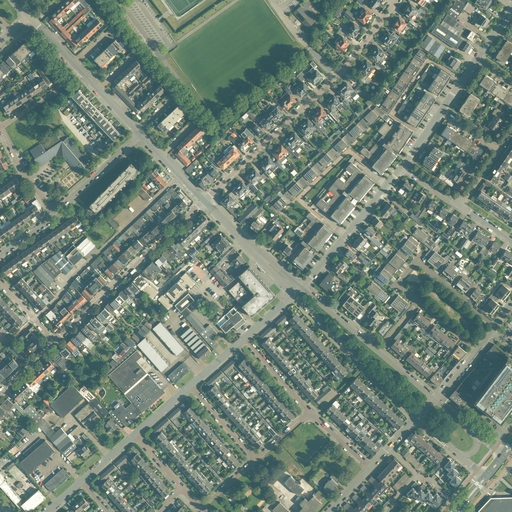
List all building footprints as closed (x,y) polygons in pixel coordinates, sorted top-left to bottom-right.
[(70,0),(67,0),(65,3),(70,8),(72,11),(76,6),(74,4),(70,0)] [(83,0),(70,0),(74,4),(78,1),(80,1),(85,7),(88,9),(90,7),(83,0)] [(371,14),(364,8),(366,6),(358,0),(357,0),(356,2),(359,5),(359,7),(361,9),(359,12),(369,19),(371,17),(371,16),(370,16),(371,14)] [(380,5),(374,0),(367,0),(366,2),(364,0),(358,0),(366,6),(368,3),(375,9),(377,7),(377,8),(378,8),(380,5)] [(426,2),(424,0),(414,0),(421,5),(420,8),(426,12),(427,11),(425,10),(426,8),(423,6),(426,2)] [(455,20),(463,9),(465,5),(457,0),(455,0),(446,13),(455,20)] [(492,1),(490,0),(476,0),(475,2),(486,10),(492,1)] [(66,13),(70,8),(65,3),(60,7),(66,13)] [(418,10),(410,4),(409,6),(408,5),(407,5),(405,8),(415,16),(417,17),(421,12),(418,10)] [(315,21),(301,6),(293,13),(308,28),(315,21)] [(66,13),(60,7),(56,11),(62,17),(62,16),(66,13)] [(102,24),(104,21),(90,7),(88,9),(90,12),(97,19),(92,23),(98,29),(102,24)] [(404,12),(403,14),(410,19),(409,22),(414,25),(416,28),(418,25),(415,23),(416,23),(412,20),(415,16),(405,8),(403,11),(404,12)] [(369,19),(359,12),(355,16),(347,9),(345,12),(346,12),(345,13),(354,20),(356,17),(364,23),(365,22),(366,22),(367,22),(369,19)] [(62,17),(56,11),(51,15),(53,17),(57,21),(57,20),(58,21),(62,17)] [(455,20),(446,13),(444,12),(436,21),(460,37),(462,34),(474,42),(479,36),(455,20)] [(484,27),(489,20),(477,12),(478,13),(472,23),(477,26),(479,24),(484,27)] [(360,28),(353,22),(354,20),(345,13),(344,15),(350,20),(346,25),(347,26),(358,34),(360,31),(360,30),(359,30),(360,28)] [(62,25),(58,21),(57,20),(57,21),(53,17),(49,22),(57,30),(62,25)] [(406,24),(399,18),(398,20),(397,19),(394,22),(404,30),(407,26),(406,25),(406,24)] [(456,49),(463,39),(460,37),(436,21),(429,29),(432,31),(431,32),(456,49)] [(404,30),(394,22),(392,25),(393,26),(392,28),(399,33),(401,31),(402,33),(404,30)] [(409,22),(407,24),(415,30),(416,28),(414,25),(409,22)] [(98,29),(92,23),(88,27),(93,33),(98,29)] [(358,34),(347,26),(344,30),(341,27),(341,28),(339,26),(337,28),(338,29),(338,30),(343,34),(345,31),(353,38),(354,36),(355,36),(356,36),(358,34)] [(93,33),(88,27),(84,31),(89,37),(93,33)] [(349,42),(341,36),(343,34),(338,30),(336,32),(336,33),(337,33),(338,33),(340,35),(336,40),(346,48),(349,45),(348,44),(349,42)] [(89,37),(84,31),(79,35),(85,41),(89,37)] [(386,34),(383,36),(393,44),(396,40),(397,39),(402,42),(403,40),(398,36),(393,32),(391,34),(388,32),(387,34),(386,34)] [(438,58),(446,47),(428,34),(426,33),(416,46),(420,48),(421,46),(438,58)] [(85,41),(79,35),(75,39),(75,40),(78,43),(80,45),(85,41)] [(382,40),(381,42),(388,47),(390,45),(391,46),(393,44),(383,36),(381,39),(382,40)] [(75,40),(75,39),(73,37),(68,41),(74,47),(78,43),(75,40)] [(327,39),(325,42),(329,45),(331,43),(342,52),(346,48),(336,40),(334,42),(334,41),(333,40),(332,40),(331,42),(327,39)] [(123,48),(115,40),(111,44),(119,52),(123,48)] [(467,53),(472,45),(466,41),(461,49),(467,53)] [(33,51),(25,43),(24,42),(20,45),(29,55),(33,51)] [(119,52),(111,44),(107,48),(115,56),(119,52)] [(511,50),(511,49),(504,44),(501,48),(509,54),(511,50)] [(29,55),(20,45),(17,49),(25,58),(29,55)] [(375,47),(373,50),(381,57),(382,58),(384,55),(383,54),(385,52),(377,46),(376,48),(375,47)] [(416,53),(413,57),(422,63),(424,61),(423,60),(427,54),(416,47),(414,51),(416,53)] [(115,56),(107,48),(103,52),(111,60),(115,56)] [(509,54),(501,48),(498,53),(507,58),(509,54)] [(25,58),(17,49),(13,52),(22,62),(25,58)] [(381,57),(373,50),(370,54),(371,54),(370,56),(377,62),(376,64),(382,69),(383,69),(385,67),(381,64),(384,60),(381,57)] [(22,62),(13,52),(9,56),(17,64),(18,65),(22,62)] [(111,60),(103,52),(98,56),(106,64),(111,60)] [(498,53),(495,57),(498,58),(496,61),(503,66),(505,63),(504,62),(507,58),(498,53)] [(8,55),(5,58),(13,68),(15,69),(18,65),(17,64),(9,56),(8,55)] [(461,62),(453,57),(451,55),(449,59),(445,65),(452,70),(454,68),(456,69),(461,62)] [(102,68),(106,64),(98,56),(94,60),(102,68)] [(422,63),(413,57),(411,61),(408,59),(405,64),(415,71),(419,66),(420,66),(422,63)] [(13,68),(5,58),(1,62),(10,71),(13,68)] [(139,58),(136,60),(131,64),(137,71),(138,72),(143,67),(142,67),(145,64),(139,58)] [(374,66),(366,60),(365,62),(364,61),(362,64),(371,72),(372,72),(374,69),(373,67),(374,66)] [(0,62),(0,67),(6,74),(8,76),(11,73),(10,71),(1,62),(0,62)] [(137,71),(131,64),(127,69),(132,74),(133,74),(135,72),(136,72),(137,71)] [(371,72),(362,64),(359,67),(360,68),(359,70),(366,75),(363,78),(360,80),(364,83),(368,84),(371,80),(372,79),(368,76),(369,76),(372,72),(371,72)] [(441,69),(440,69),(439,70),(429,64),(397,112),(406,118),(405,120),(406,120),(411,124),(431,94),(446,73),(441,69)] [(411,77),(415,71),(405,64),(402,68),(405,70),(402,74),(411,80),(413,77),(411,77)] [(313,67),(309,71),(312,74),(319,81),(321,79),(320,78),(322,76),(316,70),(315,69),(313,67)] [(134,75),(133,74),(132,74),(127,69),(123,73),(129,79),(130,80),(134,75)] [(318,81),(312,74),(309,71),(305,75),(307,77),(314,84),(316,82),(317,83),(318,81)] [(129,79),(123,73),(118,77),(124,83),(127,80),(127,81),(129,79)] [(411,80),(402,74),(399,78),(395,75),(392,80),(404,88),(408,82),(409,83),(411,80)] [(43,78),(43,79),(48,85),(52,82),(51,80),(52,80),(48,75),(43,79),(43,78)] [(483,86),(489,78),(485,75),(479,84),(483,86)] [(115,85),(112,88),(115,91),(119,87),(120,86),(121,87),(122,86),(122,85),(124,83),(118,77),(114,81),(115,82),(113,84),(115,85)] [(488,89),(493,81),(489,78),(483,86),(488,89)] [(48,85),(43,79),(40,81),(40,80),(37,81),(43,89),(48,86),(48,85)] [(444,86),(434,79),(431,84),(441,91),(441,90),(444,87),(444,86)] [(36,80),(31,83),(38,92),(43,89),(37,81),(36,80)] [(400,93),(404,88),(392,80),(389,84),(393,87),(391,91),(399,97),(401,94),(400,93)] [(162,88),(165,85),(161,81),(155,86),(156,87),(154,88),(160,95),(165,91),(162,88)] [(492,92),(497,84),(493,81),(488,89),(492,92)] [(309,88),(303,82),(298,86),(305,93),(308,91),(307,90),(309,88)] [(26,86),(27,88),(33,96),(38,92),(31,83),(26,86)] [(305,93),(298,86),(295,83),(292,86),(290,85),(289,83),(286,86),(287,86),(291,91),(294,89),(295,89),(294,90),(300,97),(302,95),(303,95),(305,93)] [(359,91),(356,88),(354,90),(353,89),(347,83),(345,85),(344,84),(341,86),(352,98),(359,92),(359,91)] [(441,91),(431,84),(428,89),(437,95),(438,95),(441,92),(441,91)] [(496,95),(502,87),(497,84),(492,92),(496,95)] [(296,101),(290,94),(292,92),(291,91),(287,86),(284,89),(287,92),(283,95),(292,105),(293,105),(294,104),(294,103),(296,101)] [(340,90),(338,91),(344,98),(345,98),(343,100),(347,105),(349,102),(349,100),(349,101),(352,98),(341,86),(339,89),(340,90)] [(500,98),(506,89),(502,87),(496,95),(500,98)] [(33,96),(27,88),(26,89),(26,90),(23,92),(28,99),(33,96)] [(160,95),(154,88),(152,90),(152,89),(149,92),(150,93),(156,99),(160,95)] [(504,101),(510,92),(506,89),(500,98),(504,101)] [(79,90),(70,98),(74,102),(83,94),(79,90)] [(397,100),(399,97),(391,91),(388,95),(384,93),(381,97),(393,105),(396,99),(397,100)] [(28,99),(23,92),(20,94),(20,93),(17,95),(23,103),(28,99)] [(436,99),(426,92),(422,96),(432,103),(434,102),(436,99)] [(156,99),(150,93),(148,95),(147,94),(145,97),(152,103),(156,99)] [(479,99),(470,93),(467,98),(476,104),(479,99)] [(83,94),(74,102),(78,106),(86,98),(83,94)] [(23,103),(17,95),(16,96),(16,97),(13,99),(18,106),(23,103)] [(292,105),(283,95),(279,99),(276,96),(274,99),(279,104),(281,103),(287,109),(289,107),(290,107),(291,106),(291,105),(292,105)] [(330,99),(329,100),(336,106),(338,109),(341,106),(342,105),(344,107),(347,105),(343,100),(340,103),(340,102),(334,96),(332,98),(331,98),(330,98),(330,99)] [(432,103),(422,96),(419,101),(429,108),(430,107),(432,104),(432,103)] [(152,103),(145,97),(144,98),(144,99),(142,101),(147,107),(152,103)] [(393,105),(381,97),(378,101),(382,104),(379,108),(386,113),(388,114),(390,111),(389,110),(393,105)] [(86,98),(78,106),(81,110),(90,102),(86,98)] [(476,104),(467,98),(465,102),(473,108),(476,104)] [(18,106),(13,99),(10,101),(10,100),(7,102),(13,109),(18,106)] [(336,106),(329,100),(328,100),(327,101),(327,102),(325,104),(332,111),(330,113),(330,112),(329,113),(333,117),(335,119),(336,120),(339,118),(334,112),(335,111),(333,109),(336,106)] [(7,101),(2,104),(3,106),(5,109),(3,110),(5,114),(7,113),(8,113),(13,109),(7,102),(7,101)] [(147,107),(142,101),(139,104),(139,103),(137,104),(138,105),(137,106),(133,110),(136,113),(141,109),(143,112),(147,107)] [(429,108),(419,101),(416,106),(426,113),(427,112),(429,108)] [(90,102),(81,110),(85,114),(94,106),(90,102)] [(473,108),(465,102),(462,106),(470,112),(473,108)] [(178,106),(174,110),(181,117),(185,113),(187,111),(181,105),(179,106),(178,106)] [(94,106),(85,114),(89,118),(97,110),(94,106)] [(368,106),(364,110),(374,120),(379,115),(382,118),(386,113),(379,108),(376,106),(373,110),(372,110),(368,106)] [(426,113),(416,106),(413,111),(423,118),(424,117),(426,113)] [(470,112),(462,106),(459,110),(467,116),(470,112)] [(283,113),(281,111),(277,107),(272,111),(279,117),(280,116),(281,116),(283,114),(282,114),(283,113)] [(251,108),(246,113),(252,119),(255,116),(251,112),(253,110),(251,108)] [(333,117),(329,113),(327,115),(321,108),(319,110),(318,110),(317,111),(316,112),(325,121),(329,117),(331,119),(333,117)] [(499,117),(500,115),(499,114),(501,111),(497,109),(495,111),(494,111),(493,113),(495,115),(491,120),(499,125),(503,120),(499,117)] [(97,110),(89,118),(93,122),(101,114),(97,110)] [(174,110),(170,114),(177,121),(181,117),(174,110)] [(374,120),(364,110),(360,114),(365,118),(361,121),(368,128),(370,126),(369,125),(374,120)] [(279,117),(272,111),(268,115),(275,122),(278,120),(277,119),(279,117)] [(325,121),(316,112),(315,112),(314,113),(314,114),(312,116),(318,122),(316,124),(323,133),(326,130),(321,125),(325,121)] [(266,113),(262,117),(270,125),(272,124),(273,124),(275,122),(268,115),(266,113)] [(386,113),(382,118),(386,122),(389,118),(392,121),(392,124),(390,127),(385,123),(382,127),(392,135),(400,122),(388,114),(386,113)] [(101,114),(93,122),(96,126),(105,118),(101,114)] [(170,114),(166,117),(172,125),(177,121),(170,114)] [(166,117),(161,121),(168,129),(172,125),(166,117)] [(262,117),(258,121),(266,129),(268,128),(269,128),(271,126),(270,126),(270,125),(262,117)] [(105,118),(96,126),(100,130),(109,121),(105,118)] [(313,126),(308,120),(306,122),(305,122),(304,123),(304,124),(303,124),(311,132),(314,130),(315,131),(316,129),(321,135),(323,133),(316,124),(313,126)] [(499,125),(491,120),(488,125),(486,123),(484,126),(490,130),(491,128),(496,131),(499,125)] [(109,121),(100,130),(104,134),(112,125),(109,121)] [(157,125),(156,127),(161,133),(163,131),(164,133),(168,129),(161,121),(157,125)] [(368,128),(361,121),(357,125),(353,121),(349,124),(359,135),(364,130),(365,131),(368,128)] [(399,153),(414,132),(400,122),(392,135),(386,144),(397,151),(398,152),(399,153)] [(263,132),(255,124),(251,128),(251,129),(249,131),(253,136),(254,136),(256,134),(258,137),(260,134),(261,135),(263,133),(262,133),(263,132)] [(311,132),(303,124),(303,125),(302,125),(301,126),(299,128),(305,135),(304,135),(307,138),(309,136),(308,135),(311,132)] [(354,139),(359,135),(349,124),(345,128),(350,132),(346,136),(352,143),(355,140),(354,139)] [(112,125),(104,134),(107,138),(116,129),(112,125)] [(448,138),(454,130),(447,125),(441,134),(448,138)] [(198,126),(194,130),(199,136),(200,136),(201,136),(202,135),(202,134),(204,132),(205,133),(208,131),(203,126),(201,128),(198,126)] [(383,135),(376,143),(380,147),(384,142),(386,144),(392,135),(382,127),(378,131),(383,135)] [(116,129),(107,138),(111,142),(120,133),(116,129)] [(253,136),(249,131),(247,129),(244,131),(240,135),(239,135),(243,140),(249,146),(252,144),(251,143),(253,142),(250,139),(253,136)] [(201,136),(200,136),(199,136),(194,130),(190,134),(195,140),(197,142),(199,140),(200,140),(202,138),(201,136)] [(452,141),(458,133),(454,130),(448,138),(452,141)] [(292,135),(290,136),(296,143),(298,144),(299,143),(300,145),(304,142),(302,140),(294,132),(294,133),(293,133),(292,133),(292,134),(292,135)] [(249,146),(243,140),(240,142),(232,133),(228,137),(235,144),(237,142),(239,143),(238,143),(244,150),(246,148),(247,149),(249,146)] [(456,144),(462,135),(458,133),(452,141),(456,144)] [(190,134),(185,139),(191,145),(194,143),(193,142),(195,140),(190,134)] [(222,144),(228,138),(225,135),(223,137),(222,136),(218,139),(220,141),(222,144)] [(352,143),(346,136),(342,140),(338,135),(334,139),(344,149),(349,144),(350,145),(352,143)] [(460,147),(466,138),(462,135),(456,144),(460,147)] [(63,141),(62,140),(61,141),(57,136),(42,146),(41,144),(30,151),(35,158),(34,159),(38,164),(45,160),(46,162),(49,160),(48,159),(55,154),(56,155),(64,156),(65,155),(74,166),(73,167),(78,173),(85,167),(84,166),(89,162),(68,137),(63,141)] [(296,143),(290,136),(288,138),(287,138),(286,139),(286,140),(286,141),(290,145),(288,147),(294,154),(295,154),(297,157),(300,155),(296,151),(300,147),(296,143)] [(464,150),(470,141),(466,138),(460,147),(464,150)] [(185,139),(181,143),(186,149),(189,146),(189,147),(191,145),(185,139)] [(344,149),(334,139),(330,143),(334,147),(331,151),(337,157),(340,155),(339,154),(344,149)] [(469,152),(474,144),(470,141),(464,150),(469,152)] [(381,174),(397,156),(396,155),(398,152),(396,151),(397,151),(386,144),(384,142),(380,147),(376,151),(378,153),(373,160),(371,161),(374,163),(371,166),(381,174)] [(186,149),(181,143),(176,147),(179,150),(174,154),(178,157),(182,153),(186,149)] [(376,151),(380,147),(376,143),(369,152),(364,148),(361,152),(372,161),(373,160),(378,153),(376,151)] [(473,155),(478,147),(474,144),(469,152),(473,155)] [(230,145),(227,148),(235,158),(237,156),(238,156),(239,155),(239,154),(240,154),(236,150),(237,148),(234,145),(232,147),(230,145)] [(277,148),(277,149),(283,156),(283,155),(286,158),(286,159),(290,155),(292,157),(295,154),(294,154),(288,147),(285,149),(281,145),(279,147),(278,147),(277,148)] [(442,152),(434,147),(431,151),(439,157),(442,152)] [(478,147),(473,155),(477,158),(476,159),(479,161),(485,151),(483,150),(478,147)] [(227,148),(223,152),(224,153),(231,162),(232,161),(233,162),(234,161),(234,159),(235,158),(227,148)] [(283,156),(277,149),(276,149),(275,150),(275,151),(273,153),(278,159),(277,161),(284,169),(286,167),(282,162),(286,158),(283,155),(283,156)] [(337,157),(331,151),(327,154),(323,150),(319,153),(329,164),(334,159),(335,160),(337,157)] [(431,151),(428,155),(437,161),(437,160),(440,162),(442,159),(439,157),(431,151)] [(231,162),(224,153),(221,155),(219,153),(217,154),(219,156),(219,157),(227,165),(229,164),(230,164),(231,163),(231,162)] [(324,168),(329,164),(319,153),(315,157),(319,162),(316,165),(322,172),(325,169),(324,168)] [(507,162),(510,157),(504,153),(500,158),(507,162)] [(437,161),(428,155),(425,159),(434,165),(437,161)] [(340,192),(342,190),(343,188),(347,191),(354,182),(359,177),(360,175),(362,172),(353,164),(356,160),(357,160),(353,156),(349,161),(340,171),(331,182),(323,192),(314,202),(310,207),(314,210),(318,206),(328,214),(330,211),(331,209),(336,203),(343,195),(340,192)] [(227,165),(219,157),(215,160),(213,157),(211,159),(213,162),(218,167),(220,165),(223,169),(224,169),(225,169),(226,168),(226,167),(227,165)] [(282,170),(284,169),(277,161),(274,163),(268,157),(266,159),(265,159),(264,160),(264,161),(273,171),(278,166),(279,167),(280,167),(282,170)] [(510,164),(507,162),(500,158),(497,163),(504,167),(506,169),(510,164)] [(434,165),(425,159),(422,163),(431,169),(434,165)] [(267,177),(273,171),(264,161),(263,161),(262,162),(262,163),(260,165),(265,171),(263,173),(267,177)] [(460,161),(458,164),(457,166),(459,168),(455,173),(463,178),(467,173),(464,171),(467,166),(460,161)] [(138,170),(136,168),(131,163),(126,168),(133,175),(138,170)] [(216,170),(217,169),(217,168),(213,163),(209,167),(205,163),(203,165),(205,167),(215,178),(217,176),(218,176),(219,175),(220,174),(216,170)] [(500,172),(504,167),(497,163),(494,168),(500,172)] [(322,172),(316,165),(312,169),(308,164),(304,168),(314,178),(319,173),(320,174),(322,172)] [(194,168),(191,165),(186,170),(189,173),(195,169),(194,168)] [(215,178),(205,167),(203,168),(206,171),(203,173),(211,182),(215,178)] [(133,175),(126,168),(120,173),(127,180),(133,175)] [(314,178),(304,168),(300,172),(304,176),(301,180),(307,186),(310,184),(309,183),(314,178)] [(494,168),(490,173),(497,177),(499,178),(503,174),(500,172),(494,168)] [(267,177),(263,173),(261,175),(255,169),(255,170),(254,169),(252,171),(252,172),(251,173),(261,184),(262,183),(260,181),(263,178),(264,179),(267,177)] [(155,170),(147,177),(152,181),(159,174),(155,170)] [(359,201),(375,182),(365,174),(362,172),(360,175),(359,177),(354,182),(347,191),(343,188),(342,190),(340,192),(343,195),(336,203),(331,209),(330,211),(328,214),(330,216),(340,224),(355,205),(359,201)] [(127,180),(120,173),(115,179),(122,186),(127,180)] [(203,173),(201,175),(199,173),(197,175),(207,185),(211,182),(203,173)] [(261,184),(251,173),(249,175),(249,174),(246,177),(247,177),(246,178),(250,182),(248,184),(250,185),(250,186),(255,191),(256,192),(258,189),(255,186),(257,183),(259,185),(261,184)] [(463,178),(455,173),(454,176),(452,175),(450,177),(449,176),(448,179),(441,174),(438,178),(451,186),(453,183),(455,181),(459,184),(463,178)] [(499,178),(497,177),(490,173),(487,178),(493,182),(496,184),(499,178)] [(159,174),(152,181),(153,183),(156,186),(163,179),(159,174)] [(207,185),(197,175),(196,176),(198,178),(195,180),(197,182),(197,183),(203,189),(204,189),(205,189),(205,188),(207,185)] [(21,185),(16,178),(11,181),(16,188),(21,185)] [(122,186),(115,179),(110,184),(117,191),(122,186)] [(161,189),(167,183),(163,179),(156,186),(158,189),(159,188),(161,189)] [(307,186),(301,180),(297,183),(293,179),(289,182),(299,193),(304,188),(304,189),(307,186)] [(16,188),(11,181),(6,185),(11,192),(16,188)] [(255,191),(250,186),(248,187),(242,182),(241,182),(240,183),(240,184),(238,186),(246,194),(250,190),(253,193),(255,191)] [(299,193),(289,182),(285,186),(289,191),(285,194),(292,201),(295,198),(294,197),(299,193)] [(407,192),(412,187),(408,184),(409,183),(407,182),(406,182),(405,182),(401,187),(404,190),(401,194),(400,192),(397,195),(402,198),(407,192)] [(482,201),(486,194),(482,192),(486,186),(483,183),(475,195),(477,196),(477,197),(482,201)] [(117,191),(110,184),(105,189),(112,196),(117,191)] [(11,192),(6,185),(1,188),(6,195),(11,192)] [(246,194),(238,186),(236,187),(235,187),(234,188),(234,189),(231,192),(238,199),(240,197),(236,193),(237,193),(241,198),(246,194)] [(187,204),(182,199),(182,200),(177,195),(178,194),(176,192),(171,188),(168,191),(172,196),(176,199),(176,200),(177,201),(184,208),(187,204)] [(112,196),(105,189),(100,195),(107,201),(112,196)] [(421,203),(426,196),(420,192),(419,193),(416,191),(412,197),(421,203)] [(240,201),(238,199),(231,192),(229,194),(225,198),(233,207),(234,206),(240,201)] [(146,201),(150,197),(147,193),(142,197),(146,201)] [(292,201),(285,194),(282,198),(278,193),(274,197),(284,207),(288,202),(289,203),(292,201)] [(487,204),(491,198),(486,194),(482,201),(487,204)] [(107,201),(100,195),(94,200),(101,207),(107,201)] [(492,208),(498,199),(493,195),(491,198),(487,204),(492,208)] [(284,207),(274,197),(270,201),(274,205),(270,209),(278,215),(281,212),(280,211),(284,207)] [(233,207),(225,198),(222,201),(222,202),(234,216),(239,212),(234,206),(233,207)] [(496,211),(503,202),(498,199),(492,208),(496,211)] [(33,204),(29,207),(30,208),(35,215),(40,212),(39,209),(41,208),(40,205),(36,200),(32,202),(33,204)] [(101,207),(94,200),(89,205),(96,212),(101,207)] [(438,204),(432,200),(427,207),(429,209),(427,211),(431,213),(438,204)] [(184,208),(177,201),(173,204),(175,206),(180,211),(184,208)] [(180,211),(175,206),(173,208),(168,202),(166,204),(176,215),(180,211)] [(501,214),(508,205),(503,202),(496,211),(501,214)] [(243,224),(259,208),(254,203),(244,212),(241,215),(237,219),(243,224)] [(386,205),(384,207),(391,213),(392,214),(396,209),(388,203),(387,203),(385,205),(386,205)] [(176,215),(166,204),(164,206),(169,211),(168,213),(173,218),(176,215)] [(506,218),(511,209),(507,206),(508,205),(501,214),(506,218)] [(423,213),(426,208),(424,206),(421,211),(417,216),(419,218),(423,213)] [(255,218),(263,211),(260,207),(252,215),(255,218)] [(391,213),(384,207),(382,210),(381,209),(379,212),(380,212),(379,213),(386,218),(388,215),(389,215),(391,213)] [(441,221),(444,217),(448,211),(442,207),(440,210),(438,208),(433,216),(436,218),(436,217),(441,221)] [(35,215),(30,208),(26,212),(30,219),(35,215)] [(409,216),(399,208),(397,210),(402,214),(404,216),(404,215),(407,218),(409,216)] [(173,218),(168,213),(166,215),(161,210),(160,211),(160,212),(169,222),(173,218)] [(30,219),(26,212),(21,215),(26,222),(30,219)] [(154,220),(151,216),(146,212),(144,214),(148,218),(152,222),(152,221),(155,225),(154,226),(153,226),(159,232),(162,228),(154,220)] [(159,215),(157,216),(161,219),(166,225),(169,222),(160,212),(158,214),(159,215)] [(321,221),(310,212),(307,216),(312,220),(307,226),(313,231),(317,226),(321,221)] [(419,219),(412,213),(410,216),(417,222),(419,219)] [(448,221),(446,219),(444,222),(450,226),(450,227),(451,227),(444,238),(446,241),(455,228),(452,226),(453,224),(454,225),(458,218),(453,214),(448,221)] [(26,222),(21,215),(16,219),(21,226),(26,222)] [(80,222),(75,215),(70,219),(75,226),(80,222)] [(211,221),(210,219),(208,220),(203,215),(199,219),(204,225),(205,225),(205,226),(208,223),(208,224),(211,221)] [(166,225),(161,219),(157,216),(154,220),(162,228),(166,225)] [(258,217),(257,219),(255,221),(254,220),(251,223),(251,224),(252,223),(252,224),(250,226),(254,230),(255,229),(258,232),(260,230),(264,225),(265,223),(258,217)] [(383,223),(382,223),(376,217),(372,222),(378,227),(380,225),(381,225),(383,223)] [(444,217),(441,221),(435,231),(437,233),(444,222),(446,219),(447,219),(447,218),(444,217)] [(21,226),(16,219),(11,222),(16,229),(21,226)] [(75,226),(70,219),(65,222),(70,229),(75,226)] [(199,219),(195,223),(202,231),(207,227),(204,225),(199,219)] [(399,228),(389,219),(386,222),(392,227),(397,230),(399,228)] [(6,222),(4,223),(6,226),(11,233),(16,229),(11,222),(9,220),(6,222)] [(318,250),(333,232),(324,224),(321,221),(317,226),(313,231),(305,240),(302,238),(300,240),(299,242),(302,244),(295,252),(290,259),(290,260),(296,264),(302,269),(314,255),(318,250)] [(462,234),(468,224),(463,221),(459,226),(457,225),(455,228),(446,241),(449,243),(457,231),(456,231),(457,231),(459,232),(462,234)] [(70,229),(65,222),(61,226),(66,233),(70,229)] [(281,233),(283,230),(273,222),(268,229),(271,231),(273,232),(270,236),(275,240),(278,236),(279,236),(280,236),(281,235),(281,234),(281,233)] [(153,226),(154,226),(150,223),(147,226),(155,235),(159,232),(153,226)] [(202,231),(195,223),(191,227),(198,235),(202,231)] [(473,228),(468,224),(462,234),(466,237),(468,235),(473,228)] [(140,233),(136,230),(132,225),(128,229),(130,231),(132,232),(133,231),(138,236),(137,238),(144,245),(148,242),(140,233)] [(155,235),(147,226),(146,225),(144,227),(148,231),(146,233),(152,238),(155,235)] [(11,233),(6,226),(1,229),(6,236),(11,233)] [(66,233),(61,226),(56,229),(61,236),(66,233)] [(313,231),(307,226),(303,231),(298,227),(295,231),(305,240),(313,231)] [(365,232),(363,234),(371,241),(376,245),(381,249),(383,246),(372,236),(375,232),(368,226),(364,231),(365,232)] [(191,227),(187,231),(194,239),(198,235),(191,227)] [(432,237),(428,233),(427,234),(425,232),(426,231),(422,228),(422,229),(418,227),(413,234),(429,248),(430,248),(433,244),(435,242),(431,239),(432,237)] [(61,236),(56,229),(51,233),(56,240),(61,236)] [(133,238),(128,233),(130,231),(128,229),(123,234),(128,240),(129,239),(130,241),(133,238)] [(152,238),(146,233),(145,235),(142,231),(140,233),(148,242),(152,238)] [(190,243),(194,239),(187,231),(182,235),(190,243)] [(479,242),(483,235),(478,231),(473,238),(472,240),(477,244),(479,242)] [(56,240),(51,233),(46,236),(51,243),(56,240)] [(180,238),(178,239),(186,247),(190,243),(182,235),(179,237),(180,238)] [(217,249),(227,240),(224,237),(223,238),(221,235),(216,240),(214,238),(207,244),(210,246),(213,244),(217,249)] [(367,241),(360,235),(359,237),(358,237),(356,240),(363,246),(364,246),(367,241)] [(477,244),(482,248),(479,252),(482,254),(487,246),(485,245),(489,239),(483,235),(479,242),(477,244)] [(51,243),(46,236),(41,240),(46,247),(51,243)] [(414,251),(417,247),(416,246),(419,243),(420,244),(410,236),(407,240),(403,237),(400,240),(414,251)] [(95,246),(87,237),(76,247),(84,256),(85,256),(95,246)] [(464,246),(469,240),(465,237),(459,247),(462,249),(464,246)] [(119,244),(121,242),(121,241),(118,238),(113,243),(117,248),(118,247),(120,245),(119,244)] [(137,239),(132,244),(139,251),(141,248),(142,248),(143,246),(137,239)] [(41,250),(46,247),(41,240),(36,243),(41,250)] [(229,243),(227,240),(217,249),(222,253),(219,256),(221,259),(228,252),(226,250),(231,245),(229,243)] [(363,246),(356,240),(354,243),(352,245),(360,251),(362,248),(364,250),(366,248),(364,246),(363,246)] [(410,255),(414,251),(400,240),(398,243),(402,246),(398,250),(408,258),(407,258),(409,255),(410,255)] [(181,256),(183,254),(181,251),(184,249),(178,242),(175,245),(173,242),(169,247),(177,255),(181,260),(183,258),(181,256)] [(290,251),(292,248),(285,242),(281,247),(284,250),(281,252),(286,256),(288,253),(289,254),(288,254),(289,255),(291,251),(290,251)] [(299,242),(292,250),(295,252),(302,244),(299,242)] [(495,253),(500,246),(494,242),(491,246),(489,244),(487,246),(482,254),(486,256),(489,251),(491,252),(492,251),(495,253)] [(41,250),(36,243),(31,247),(36,254),(41,250)] [(117,248),(113,243),(109,247),(112,250),(114,248),(118,252),(120,250),(118,247),(117,248)] [(63,254),(74,265),(84,256),(76,247),(73,244),(63,254)] [(133,255),(139,251),(132,244),(127,248),(133,255)] [(432,264),(440,255),(436,253),(438,248),(436,245),(435,246),(433,244),(430,248),(431,248),(425,255),(429,258),(427,260),(432,264)] [(36,254),(31,247),(26,250),(31,257),(36,254)] [(105,250),(103,252),(103,253),(105,255),(119,269),(121,267),(121,268),(123,266),(123,265),(124,265),(118,259),(115,261),(109,255),(113,251),(112,250),(109,247),(108,248),(105,250)] [(177,255),(169,247),(168,247),(167,247),(166,248),(166,249),(165,250),(173,259),(177,255)] [(133,255),(127,248),(123,253),(129,260),(131,258),(133,257),(133,256),(134,255),(133,255)] [(195,248),(189,254),(193,258),(198,252),(197,250),(195,248)] [(357,256),(349,249),(345,254),(353,261),(357,256)] [(31,257),(26,250),(21,254),(26,261),(31,257)] [(173,259),(165,250),(161,253),(167,259),(169,262),(173,259)] [(401,265),(405,261),(404,261),(407,258),(408,258),(398,250),(395,255),(391,251),(388,254),(401,265)] [(507,262),(511,254),(506,250),(500,259),(503,261),(504,260),(507,262)] [(74,266),(74,265),(63,254),(60,251),(49,258),(51,260),(62,271),(65,275),(74,266)] [(235,251),(224,261),(236,275),(248,264),(240,255),(239,255),(235,251)] [(367,256),(362,252),(360,254),(365,259),(369,262),(371,260),(367,256)] [(129,260),(123,253),(118,257),(124,264),(125,263),(127,263),(127,261),(129,260)] [(165,260),(167,259),(161,253),(158,257),(168,268),(168,267),(170,266),(165,260)] [(26,261),(21,254),(16,257),(21,264),(26,261)] [(398,270),(401,265),(388,254),(386,257),(390,261),(386,265),(395,273),(396,273),(395,272),(397,269),(398,270)] [(119,269),(105,255),(103,257),(107,261),(108,260),(112,265),(108,268),(114,274),(119,269)] [(442,267),(450,257),(448,255),(443,258),(440,255),(432,264),(437,268),(440,265),(442,267)] [(446,277),(455,266),(451,262),(455,257),(452,255),(448,260),(444,265),(446,267),(442,272),(444,273),(443,274),(446,277)] [(21,264),(16,257),(12,261),(17,268),(21,264)] [(168,268),(158,257),(156,258),(154,259),(155,260),(154,260),(159,266),(161,264),(168,271),(170,269),(168,267),(168,268)] [(62,271),(51,260),(49,258),(41,264),(55,278),(62,271)] [(347,264),(341,259),(337,264),(343,269),(344,270),(346,270),(348,267),(348,265),(347,264)] [(17,268),(12,261),(7,264),(12,271),(17,268)] [(153,261),(150,265),(158,273),(162,270),(158,266),(153,261)] [(102,262),(100,264),(99,265),(101,268),(100,269),(104,272),(104,271),(110,278),(111,277),(112,277),(113,276),(113,275),(114,274),(102,262)] [(203,273),(208,268),(201,262),(196,267),(203,273)] [(12,271),(7,264),(2,268),(7,275),(12,271)] [(341,271),(343,269),(337,264),(332,269),(338,274),(336,276),(346,284),(348,281),(343,277),(344,276),(341,271)] [(54,279),(41,265),(33,272),(47,286),(54,279)] [(158,273),(150,265),(146,268),(154,276),(156,274),(158,276),(159,275),(158,273)] [(210,270),(219,281),(224,287),(229,283),(230,282),(231,281),(222,272),(218,267),(216,265),(213,268),(210,270)] [(361,272),(353,265),(351,267),(356,272),(359,274),(361,272)] [(395,273),(386,265),(382,269),(379,266),(376,269),(389,279),(389,280),(393,276),(392,275),(395,272),(395,273)] [(458,277),(464,270),(465,269),(460,265),(457,268),(455,266),(446,277),(449,279),(450,279),(452,280),(455,275),(458,277)] [(275,296),(267,286),(256,274),(252,269),(249,266),(237,277),(240,280),(228,290),(236,299),(251,317),(254,314),(255,313),(255,312),(256,311),(257,311),(261,308),(261,307),(262,305),(263,306),(267,303),(266,302),(268,300),(269,301),(275,296)] [(153,278),(154,276),(146,268),(142,271),(152,282),(153,281),(154,279),(153,278)] [(95,269),(93,270),(95,273),(93,274),(95,275),(94,275),(95,276),(95,277),(97,278),(103,285),(104,284),(105,284),(105,283),(106,282),(106,281),(95,269)] [(389,279),(376,269),(374,272),(377,275),(374,279),(383,287),(383,286),(385,283),(386,284),(389,280),(389,279)] [(469,278),(466,275),(468,273),(464,270),(458,277),(460,279),(456,284),(458,285),(457,286),(460,288),(469,278)] [(196,284),(186,272),(181,277),(180,276),(162,294),(157,299),(168,310),(173,305),(172,304),(190,287),(191,289),(196,284)] [(361,278),(364,275),(361,272),(359,274),(358,276),(353,282),(356,284),(361,278)] [(93,274),(89,278),(99,288),(103,285),(97,278),(95,277),(95,276),(94,275),(95,275),(93,274)] [(140,274),(132,281),(142,291),(152,300),(159,292),(157,290),(150,284),(148,283),(149,283),(140,274)] [(339,280),(334,276),(331,279),(327,275),(320,284),(327,290),(333,283),(331,281),(332,279),(337,283),(339,280)] [(20,288),(26,282),(22,278),(15,284),(20,288)] [(82,284),(76,278),(71,284),(72,285),(75,288),(75,287),(76,288),(79,285),(84,290),(82,292),(88,299),(92,295),(82,284)] [(76,278),(92,295),(97,290),(97,291),(99,289),(98,289),(99,288),(89,278),(86,281),(82,284),(76,278)] [(472,289),(476,284),(469,278),(460,288),(463,291),(464,290),(465,292),(469,287),(472,289)] [(132,281),(128,285),(134,292),(134,291),(135,293),(137,294),(140,291),(139,289),(132,281)] [(510,291),(506,287),(508,285),(505,283),(502,281),(497,287),(507,296),(510,293),(509,292),(510,291)] [(24,293),(30,287),(26,282),(20,288),(24,293)] [(389,296),(373,282),(369,288),(371,289),(368,292),(372,295),(372,294),(375,296),(374,297),(378,301),(380,299),(384,302),(389,296)] [(483,290),(476,284),(472,289),(474,291),(470,296),(471,297),(474,300),(479,295),(483,290)] [(128,285),(124,289),(129,295),(131,294),(134,292),(128,285)] [(28,297),(34,291),(30,287),(24,293),(28,297)] [(507,296),(497,287),(491,294),(496,299),(498,297),(503,300),(504,299),(505,299),(507,296)] [(125,300),(129,296),(123,290),(121,292),(119,292),(119,293),(119,294),(125,300)] [(347,309),(355,300),(352,297),(353,292),(351,290),(343,299),(346,301),(342,305),(347,309)] [(38,296),(34,291),(28,297),(32,302),(38,296)] [(42,300),(43,300),(48,294),(47,292),(41,298),(38,296),(32,302),(36,306),(42,300)] [(175,305),(181,312),(186,307),(195,299),(189,292),(175,305)] [(82,305),(87,300),(81,294),(77,297),(78,299),(77,300),(82,305)] [(127,303),(125,300),(119,294),(118,294),(116,295),(116,296),(115,297),(123,307),(127,303)] [(495,301),(496,299),(491,294),(485,302),(496,310),(499,307),(498,306),(499,305),(495,301)] [(68,299),(66,297),(64,295),(62,298),(67,303),(68,302),(70,304),(67,307),(73,314),(78,309),(68,299)] [(395,308),(403,299),(398,295),(395,299),(392,297),(384,306),(387,308),(392,305),(395,308)] [(70,297),(68,299),(78,309),(82,305),(77,300),(76,299),(74,301),(70,297)] [(122,308),(114,299),(112,300),(111,300),(110,301),(110,302),(109,302),(115,309),(116,308),(119,312),(122,308)] [(407,309),(404,307),(408,303),(403,299),(395,308),(398,311),(396,316),(399,318),(407,309)] [(40,310),(46,305),(47,304),(43,300),(42,300),(36,306),(40,310)] [(351,313),(359,303),(355,300),(347,309),(351,313)] [(115,309),(109,302),(105,306),(111,313),(114,315),(116,313),(113,311),(115,309)] [(375,317),(378,313),(374,310),(377,306),(373,302),(367,310),(370,313),(364,320),(368,323),(368,324),(371,326),(372,326),(375,328),(379,322),(376,320),(377,319),(375,317)] [(496,310),(485,302),(481,306),(491,314),(493,313),(493,314),(496,310)] [(362,315),(370,306),(367,303),(363,306),(359,303),(351,313),(356,317),(360,313),(362,315)] [(4,314),(10,308),(6,304),(0,309),(0,313),(2,311),(4,314)] [(68,319),(60,311),(56,306),(52,309),(57,313),(59,315),(57,317),(63,323),(68,319)] [(72,315),(66,309),(64,307),(60,311),(68,319),(72,315)] [(104,307),(100,311),(106,317),(108,320),(109,320),(111,323),(115,319),(113,317),(104,307)] [(219,345),(213,337),(217,333),(209,324),(205,328),(186,307),(180,312),(199,333),(214,349),(219,345)] [(237,311),(234,307),(226,314),(235,324),(237,323),(240,326),(246,321),(242,318),(243,317),(237,311)] [(8,318),(14,312),(10,308),(4,314),(8,318)] [(51,310),(46,314),(50,319),(53,322),(59,327),(63,323),(57,317),(55,315),(51,310)] [(106,317),(100,311),(100,312),(98,312),(98,313),(96,315),(102,321),(104,323),(105,322),(106,322),(108,320),(106,317)] [(12,322),(19,317),(14,312),(8,318),(12,322)] [(293,325),(301,318),(296,313),(289,320),(293,325)] [(418,326),(425,317),(419,313),(416,317),(413,315),(407,322),(410,324),(411,323),(414,325),(415,323),(418,326)] [(235,324),(226,314),(222,317),(216,323),(219,327),(220,326),(225,332),(235,324)] [(106,327),(102,324),(95,316),(93,318),(92,318),(90,319),(91,320),(90,321),(98,329),(98,328),(101,331),(102,331),(102,332),(106,327)] [(17,327),(23,321),(19,317),(12,322),(15,325),(9,330),(12,334),(17,329),(16,327),(17,327)] [(426,327),(430,322),(425,317),(418,326),(420,328),(419,330),(422,332),(420,333),(423,335),(428,329),(426,327)] [(298,330),(305,323),(301,318),(293,325),(298,330)] [(149,330),(153,325),(148,320),(143,325),(149,330)] [(383,336),(393,324),(388,320),(378,331),(383,336)] [(106,336),(102,332),(102,331),(101,331),(98,328),(98,329),(90,321),(86,324),(92,331),(94,329),(99,334),(103,338),(106,336)] [(155,331),(163,324),(160,321),(152,328),(155,331)] [(302,335),(309,328),(305,323),(298,330),(302,335)] [(157,334),(165,327),(163,324),(155,331),(157,334)] [(85,325),(81,329),(91,339),(91,338),(94,341),(96,339),(97,337),(95,335),(85,325)] [(149,330),(143,325),(140,329),(145,334),(149,330)] [(433,338),(439,330),(434,326),(430,331),(428,329),(423,335),(425,337),(426,336),(427,336),(428,335),(432,339),(433,338)] [(160,337),(168,330),(165,327),(157,334),(160,337)] [(196,354),(202,360),(211,352),(189,327),(180,335),(196,354)] [(306,339),(313,333),(309,328),(302,335),(306,339)] [(27,337),(32,333),(29,329),(24,334),(27,337)] [(141,338),(145,334),(140,329),(135,334),(141,338)] [(90,341),(86,337),(80,330),(75,335),(85,345),(85,344),(87,346),(90,341)] [(162,340),(170,333),(168,330),(160,337),(162,340)] [(438,342),(444,334),(439,330),(433,338),(438,342)] [(165,342),(173,335),(170,333),(162,340),(165,342)] [(310,344),(318,338),(313,333),(306,339),(310,344)] [(402,344),(400,341),(401,339),(400,338),(400,337),(400,336),(401,335),(398,333),(392,340),(395,342),(391,347),(396,351),(402,344)] [(27,347),(27,348),(28,349),(32,353),(42,343),(33,334),(30,337),(29,338),(33,342),(27,347)] [(134,334),(130,338),(135,342),(136,343),(137,342),(140,339),(134,334)] [(444,345),(449,338),(444,334),(438,342),(443,346),(444,345)] [(90,348),(87,346),(85,344),(85,345),(75,335),(71,339),(82,351),(85,347),(89,350),(90,348)] [(167,345),(175,338),(173,335),(165,342),(167,345)] [(131,347),(135,342),(130,338),(127,336),(124,341),(131,347)] [(140,348),(148,341),(145,337),(137,344),(140,348)] [(170,348),(177,341),(175,338),(167,345),(170,348)] [(266,349),(273,343),(268,338),(262,344),(266,349)] [(315,349),(322,343),(318,338),(310,344),(315,349)] [(451,347),(455,343),(449,338),(444,345),(446,347),(445,350),(447,352),(443,356),(446,358),(453,349),(451,347)] [(65,344),(65,345),(71,351),(75,355),(76,356),(80,351),(79,351),(76,347),(69,340),(68,342),(66,342),(65,343),(65,344)] [(142,350),(150,343),(148,341),(140,348),(142,350)] [(172,351),(180,344),(177,341),(170,348),(172,351)] [(144,353),(152,346),(150,343),(142,350),(144,353)] [(270,353),(277,347),(273,343),(266,349),(270,353)] [(319,354),(326,347),(322,343),(315,349),(319,354)] [(408,353),(414,346),(411,343),(410,345),(409,344),(408,345),(407,344),(405,346),(402,344),(396,351),(402,356),(406,351),(408,353)] [(25,352),(22,349),(21,350),(15,344),(9,349),(17,358),(17,357),(22,362),(24,359),(28,356),(27,355),(30,353),(27,350),(25,352)] [(174,353),(182,346),(180,344),(172,351),(174,353)] [(511,413),(511,357),(507,354),(494,344),(490,349),(484,357),(497,366),(475,394),(461,383),(450,396),(463,408),(474,396),(477,399),(477,400),(475,401),(486,409),(487,408),(489,409),(488,410),(491,412),(492,411),(494,413),(492,414),(503,422),(504,421),(510,412),(511,413)] [(72,355),(70,353),(70,352),(64,346),(59,351),(65,357),(68,355),(70,357),(72,355)] [(132,402),(132,403),(141,413),(141,412),(147,407),(145,406),(148,403),(149,405),(161,395),(160,393),(163,391),(137,361),(142,356),(133,346),(132,347),(127,353),(127,352),(126,352),(122,357),(117,362),(116,363),(112,366),(113,367),(106,373),(125,394),(124,394),(132,402)] [(147,356),(155,349),(152,346),(144,353),(147,356)] [(177,356),(185,349),(182,346),(174,353),(177,356)] [(417,356),(415,354),(416,352),(415,351),(416,350),(415,349),(416,348),(414,346),(408,353),(410,355),(406,359),(411,364),(417,356)] [(452,369),(466,352),(458,346),(451,354),(457,359),(457,358),(458,359),(451,368),(452,369)] [(274,358),(281,352),(277,347),(270,353),(274,358)] [(323,359),(330,352),(326,347),(319,354),(323,359)] [(122,348),(117,353),(118,354),(122,357),(126,352),(122,348)] [(149,358),(157,351),(155,349),(147,356),(149,358)] [(19,365),(13,359),(11,360),(2,351),(0,353),(15,369),(19,365)] [(152,361),(160,354),(157,351),(149,358),(152,361)] [(68,363),(58,352),(52,357),(58,363),(57,363),(63,370),(66,368),(64,366),(68,363)] [(122,357),(118,354),(117,353),(116,352),(115,352),(110,357),(117,362),(122,357)] [(278,363),(285,357),(281,352),(274,358),(278,363)] [(327,364),(335,357),(330,352),(323,359),(327,364)] [(15,369),(0,353),(0,357),(6,364),(4,366),(4,367),(9,373),(10,373),(15,369)] [(154,364),(162,357),(160,354),(152,361),(154,364)] [(416,368),(424,359),(421,358),(420,359),(417,356),(411,364),(416,368)] [(157,367),(164,360),(162,357),(154,364),(157,367)] [(282,367),(289,361),(285,357),(278,363),(282,367)] [(332,368),(339,362),(335,357),(327,364),(332,368)] [(235,365),(234,366),(239,372),(242,370),(248,364),(244,359),(241,362),(240,361),(237,363),(235,365)] [(421,372),(427,365),(424,362),(425,361),(424,359),(416,368),(421,372)] [(60,368),(56,364),(54,366),(48,360),(47,362),(46,362),(44,363),(44,364),(50,370),(51,372),(55,368),(57,370),(60,368)] [(159,369),(167,362),(164,360),(157,367),(159,369)] [(287,372),(293,366),(289,361),(282,367),(287,372)] [(161,372),(169,365),(167,362),(159,369),(161,372)] [(336,373),(343,367),(339,362),(332,368),(336,373)] [(178,380),(189,371),(182,363),(168,376),(175,384),(178,380)] [(4,367),(4,366),(2,364),(1,365),(0,365),(0,368),(1,369),(0,370),(0,372),(5,378),(6,377),(8,376),(7,375),(9,374),(9,373),(4,367)] [(51,372),(50,370),(44,364),(42,366),(40,367),(40,368),(46,374),(48,376),(51,374),(53,376),(54,375),(51,372)] [(244,376),(253,369),(248,364),(242,370),(239,372),(243,377),(244,376)] [(296,364),(293,366),(287,372),(291,377),(298,371),(300,369),(296,364)] [(433,374),(439,367),(436,364),(434,367),(432,365),(430,367),(427,365),(421,372),(426,377),(430,372),(433,374)] [(437,386),(452,369),(451,368),(449,370),(442,365),(430,379),(437,386)] [(340,378),(347,372),(343,367),(336,373),(340,378)] [(46,374),(40,368),(38,370),(36,371),(36,372),(43,380),(44,380),(48,376),(46,374)] [(250,379),(257,373),(253,369),(244,376),(248,381),(250,379)] [(295,381),(302,375),(298,371),(291,377),(295,381)] [(43,380),(36,372),(34,374),(33,374),(32,375),(32,376),(39,384),(41,383),(45,384),(46,383),(44,380),(43,380)] [(252,386),(261,378),(257,373),(250,379),(248,381),(247,381),(252,386)] [(478,377),(473,373),(469,377),(474,381),(478,377)] [(299,386),(306,380),(302,375),(295,381),(299,386)] [(28,381),(26,383),(32,390),(33,390),(33,391),(40,385),(39,384),(32,376),(30,378),(29,377),(27,379),(28,380),(27,380),(28,381)] [(258,389),(265,383),(261,378),(252,386),(256,391),(258,389)] [(303,391),(310,385),(312,383),(308,378),(306,380),(299,386),(303,391)] [(355,389),(361,382),(356,378),(350,385),(355,389)] [(359,394),(366,387),(361,382),(355,389),(353,391),(358,396),(359,394)] [(25,383),(20,387),(17,391),(24,398),(25,400),(27,397),(25,395),(29,391),(31,393),(33,390),(32,390),(25,383)] [(262,393),(269,388),(265,383),(258,389),(262,393)] [(84,397),(78,391),(71,384),(64,391),(77,404),(84,397)] [(95,397),(84,385),(78,391),(84,397),(89,402),(95,397)] [(218,390),(214,385),(207,391),(212,396),(218,390)] [(307,395),(314,389),(310,385),(303,391),(307,395)] [(364,398),(371,391),(366,387),(359,394),(364,398)] [(223,395),(225,393),(221,388),(218,390),(212,396),(216,401),(223,395)] [(266,398),(273,392),(269,388),(262,393),(266,398)] [(318,394),(314,389),(307,395),(312,400),(318,394)] [(24,398),(17,391),(13,395),(12,395),(19,403),(24,398)] [(77,404),(64,391),(57,398),(70,411),(77,404)] [(369,403),(375,396),(371,391),(364,398),(369,403)] [(271,403),(277,397),(273,392),(266,398),(271,403)] [(220,406),(227,400),(223,395),(216,401),(220,406)] [(374,407),(380,400),(375,396),(369,403),(374,407)] [(101,419),(108,412),(95,397),(89,402),(75,415),(88,430),(101,419)] [(275,407),(281,402),(277,397),(271,403),(275,407)] [(16,402),(14,404),(7,398),(6,400),(5,400),(3,402),(12,409),(14,407),(15,407),(16,408),(16,407),(23,414),(25,411),(24,410),(16,402)] [(70,411),(57,398),(50,405),(62,418),(70,411)] [(231,404),(227,400),(220,406),(224,410),(231,404)] [(378,411),(385,404),(380,400),(374,407),(378,411)] [(330,415),(337,408),(340,405),(335,401),(332,404),(326,411),(330,415)] [(12,409),(3,402),(1,404),(0,405),(0,406),(5,411),(13,417),(15,415),(10,411),(12,409)] [(234,402),(231,404),(224,410),(228,415),(235,409),(238,407),(234,402)] [(279,412),(286,406),(281,402),(275,407),(279,412)] [(132,403),(126,408),(122,404),(121,405),(119,403),(114,407),(116,409),(113,411),(112,409),(109,412),(111,414),(110,415),(113,417),(118,422),(119,424),(122,421),(125,424),(128,421),(130,423),(130,422),(133,419),(141,413),(132,403)] [(30,404),(24,410),(25,411),(26,413),(38,424),(43,418),(43,417),(39,413),(30,404)] [(383,416),(390,409),(385,404),(378,411),(383,416)] [(188,417),(194,411),(190,406),(183,413),(188,417)] [(283,417),(290,411),(286,406),(279,412),(283,417)] [(232,420),(239,414),(242,411),(238,407),(235,409),(228,415),(232,420)] [(335,420),(342,413),(337,408),(330,415),(335,420)] [(388,420),(394,413),(390,409),(383,416),(388,420)] [(192,422),(199,416),(194,411),(188,417),(192,422)] [(287,422),(294,416),(290,411),(283,417),(287,422)] [(340,424),(347,417),(342,413),(335,420),(340,424)] [(393,425),(399,418),(394,413),(388,420),(393,425)] [(236,424),(243,418),(239,414),(232,420),(236,424)] [(110,419),(113,417),(110,415),(103,422),(111,431),(117,426),(110,419)] [(192,422),(190,424),(194,428),(196,427),(203,421),(199,416),(192,422)] [(345,429),(351,422),(347,417),(340,424),(345,429)] [(42,428),(48,423),(43,418),(38,424),(42,428)] [(243,418),(236,424),(240,429),(247,423),(243,418)] [(397,429),(404,422),(399,418),(393,425),(397,429)] [(200,431),(207,425),(203,421),(196,427),(200,431)] [(356,426),(351,422),(345,429),(349,433),(356,426)] [(45,433),(52,427),(48,423),(42,428),(45,433)] [(245,434),(251,428),(247,423),(240,429),(245,434)] [(354,438),(361,430),(363,428),(361,426),(359,423),(356,426),(349,433),(354,438)] [(204,436),(211,430),(207,425),(200,431),(204,436)] [(22,436),(27,431),(23,427),(18,432),(20,433),(22,436)] [(56,445),(68,435),(61,427),(56,432),(50,438),(56,445)] [(276,434),(271,427),(268,430),(273,436),(276,434)] [(163,428),(161,430),(160,431),(161,432),(154,438),(158,443),(165,437),(168,435),(163,428)] [(249,439),(256,433),(251,428),(245,434),(249,439)] [(204,436),(202,438),(206,442),(208,441),(215,435),(211,430),(204,436)] [(359,442),(365,435),(361,430),(354,438),(359,442)] [(414,443),(421,435),(419,434),(418,435),(415,433),(414,434),(412,432),(404,441),(407,443),(410,440),(414,443)] [(253,443),(260,437),(256,433),(249,439),(253,443)] [(73,441),(68,435),(56,445),(67,458),(75,451),(79,456),(82,454),(84,456),(90,451),(84,445),(77,437),(73,441)] [(212,446),(219,440),(215,435),(208,441),(206,442),(210,447),(212,445),(212,446)] [(363,446),(370,439),(365,435),(359,442),(363,446)] [(419,447),(425,441),(422,438),(423,437),(421,435),(414,443),(419,447)] [(162,448),(169,442),(165,437),(158,443),(162,448)] [(257,448),(264,442),(260,437),(253,443),(257,448)] [(169,442),(162,448),(167,452),(173,447),(176,444),(172,439),(169,442)] [(375,444),(375,443),(370,439),(363,446),(368,451),(375,444)] [(28,474),(55,451),(45,440),(19,463),(28,474)] [(212,445),(210,447),(215,452),(217,450),(223,444),(219,440),(212,446),(212,445)] [(373,455),(380,448),(379,448),(382,445),(377,440),(375,443),(375,444),(368,451),(373,455)] [(423,451),(430,443),(428,441),(427,443),(425,441),(419,447),(423,451)] [(428,455),(434,448),(431,446),(432,445),(430,443),(423,451),(428,455)] [(171,457),(180,449),(176,444),(173,447),(167,452),(171,457)] [(221,455),(227,449),(223,444),(217,450),(221,455)] [(433,459),(439,451),(437,449),(436,450),(434,448),(428,455),(433,459)] [(175,462),(182,456),(184,454),(180,449),(171,457),(175,462)] [(223,461),(231,454),(227,449),(221,455),(219,457),(223,461)] [(408,460),(412,455),(410,453),(407,451),(403,456),(408,460)] [(437,463),(443,456),(440,454),(441,453),(439,451),(433,459),(437,463)] [(135,464),(141,458),(137,453),(131,459),(130,457),(128,459),(127,460),(132,466),(135,464)] [(231,454),(223,461),(227,466),(229,464),(236,458),(231,454)] [(412,464),(416,459),(414,457),(412,455),(408,460),(412,464)] [(179,467),(186,461),(182,456),(175,462),(179,467)] [(139,469),(145,463),(141,458),(135,464),(139,469)] [(233,469),(240,463),(236,458),(229,464),(233,469)] [(453,468),(455,465),(447,458),(442,465),(447,469),(449,471),(453,467),(453,468)] [(390,460),(389,462),(396,469),(401,465),(394,459),(392,461),(390,460)] [(416,468),(421,464),(416,459),(412,464),(414,466),(416,468)] [(190,465),(186,461),(179,467),(183,471),(190,465)] [(396,469),(389,462),(387,465),(388,466),(386,468),(392,474),(396,469)] [(143,474),(150,468),(145,463),(139,469),(143,474)] [(421,472),(425,468),(423,465),(421,464),(416,468),(419,470),(421,472)] [(187,476),(194,470),(190,465),(183,471),(187,476)] [(455,475),(456,475),(458,472),(453,468),(453,467),(449,471),(447,469),(444,472),(450,477),(452,479),(455,475)] [(52,492),(70,476),(68,474),(69,472),(67,470),(66,471),(63,468),(45,484),(52,492)] [(144,481),(154,472),(150,468),(143,474),(140,476),(144,481)] [(194,470),(187,476),(191,481),(198,475),(201,472),(197,468),(194,470)] [(392,474),(386,468),(383,470),(382,469),(380,471),(388,478),(392,474)] [(388,478),(380,471),(378,473),(379,474),(377,477),(381,480),(384,483),(388,478)] [(34,507),(45,498),(38,490),(24,502),(5,480),(6,480),(0,472),(0,485),(22,511),(24,511),(25,510),(27,511),(29,511),(32,510),(33,510),(35,508),(34,507)] [(151,483),(158,477),(154,472),(144,481),(148,485),(151,483)] [(195,485),(205,477),(201,472),(198,475),(191,481),(195,485)] [(337,484),(339,481),(332,475),(330,477),(331,478),(327,483),(334,490),(337,487),(336,487),(338,485),(337,484)] [(455,487),(461,480),(456,475),(455,475),(452,479),(450,477),(447,480),(455,487)] [(284,483),(297,495),(303,489),(290,476),(284,483)] [(155,488),(162,482),(158,477),(151,483),(155,488)] [(200,490),(209,482),(209,481),(209,482),(205,477),(195,485),(200,490)] [(105,490),(114,483),(110,478),(101,485),(105,490)] [(388,486),(384,483),(381,480),(379,482),(375,479),(373,481),(383,491),(388,486)] [(383,491),(373,481),(371,483),(375,487),(373,489),(379,495),(383,491)] [(159,492),(166,487),(162,482),(155,488),(159,492)] [(204,495),(214,486),(213,486),(209,482),(200,490),(204,495)] [(418,492),(414,488),(418,484),(415,482),(411,486),(412,488),(406,494),(414,501),(417,498),(414,496),(418,492)] [(109,495),(118,487),(114,483),(105,490),(109,495)] [(334,490),(327,483),(323,487),(322,486),(319,488),(326,495),(329,492),(330,493),(332,491),(332,492),(334,490)] [(426,494),(421,490),(426,486),(423,484),(419,488),(420,489),(418,492),(414,496),(417,498),(422,503),(425,500),(422,498),(426,494)] [(430,500),(433,496),(429,492),(433,488),(431,485),(427,490),(428,491),(426,494),(422,498),(425,500),(430,505),(433,502),(430,500)] [(118,487),(109,495),(113,500),(120,494),(122,492),(118,487)] [(159,492),(157,494),(161,499),(164,497),(170,491),(166,487),(159,492)] [(379,495),(373,489),(370,491),(367,488),(365,490),(375,499),(379,495)] [(298,511),(289,511),(279,502),(272,510),(273,511),(313,511),(321,503),(319,501),(324,496),(325,496),(319,490),(308,501),(305,498),(299,504),(303,507),(298,511)] [(375,499),(365,490),(363,492),(367,495),(364,498),(371,504),(375,499)] [(438,507),(446,498),(441,493),(439,496),(436,493),(433,496),(430,500),(433,502),(438,507)] [(117,504),(124,499),(120,494),(113,500),(117,504)] [(82,497),(77,502),(83,509),(88,504),(86,501),(82,497)] [(371,504),(364,498),(362,500),(359,497),(357,499),(367,508),(371,504)] [(511,511),(511,497),(501,498),(496,498),(491,498),(477,511),(511,511)] [(128,503),(124,499),(117,504),(121,509),(128,503)] [(363,511),(367,508),(357,499),(355,501),(358,504),(356,507),(362,511),(363,511)] [(75,509),(72,511),(73,511),(82,511),(85,510),(83,509),(77,502),(72,506),(74,507),(75,509)] [(127,511),(132,508),(128,503),(121,509),(123,511),(127,511)] [(410,511),(401,503),(399,506),(402,508),(398,511),(410,511)]
